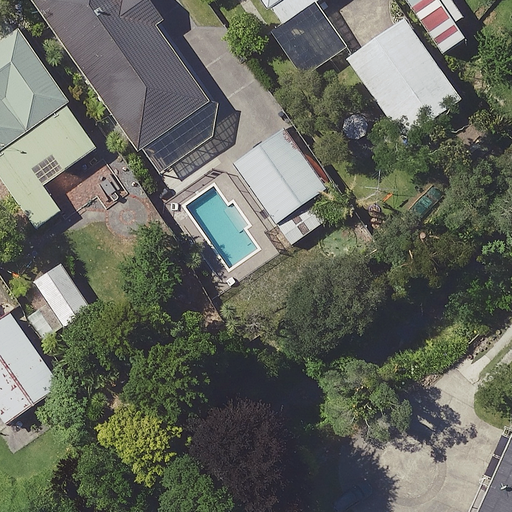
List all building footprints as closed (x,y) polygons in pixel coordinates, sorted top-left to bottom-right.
[(221,100),(150,0),(32,0),(141,155),(221,100)] [(288,0),(261,0),(271,12),(288,0)] [(436,0),(429,0),(414,11),(445,55),(465,41),(436,0)] [(348,50),(317,6),(273,37),(304,81),(348,50)] [(463,102),(405,20),(349,60),(406,142),(463,102)] [(0,155),(71,106),(20,33),(0,46),(0,155)] [(0,155),(0,176),(39,232),(66,214),(47,188),(102,150),(71,106),(0,155)] [(331,192),(288,130),(236,166),(279,228),(331,192)] [(227,190),(205,156),(170,179),(191,213),(227,190)] [(95,308),(63,264),(35,284),(66,328),(95,308)] [(63,388),(13,316),(0,324),(0,415),(8,427),(63,388)] [(511,511),(511,442),(482,511),(511,511)]
